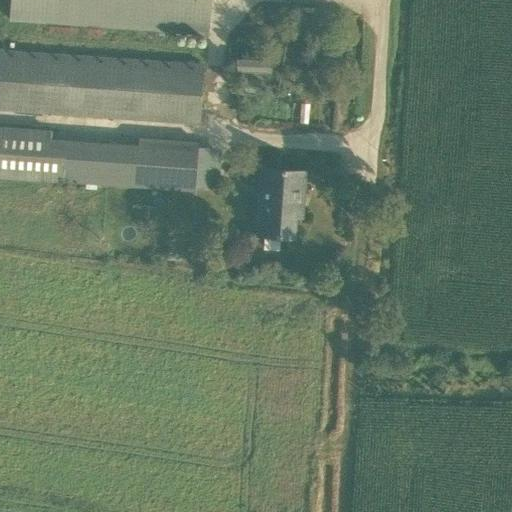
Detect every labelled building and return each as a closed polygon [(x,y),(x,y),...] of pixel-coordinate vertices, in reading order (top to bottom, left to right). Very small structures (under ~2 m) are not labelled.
[(210,0),(10,0),(9,21),(208,35),(210,0)] [(0,108),(199,123),(204,66),(0,51),(0,108)] [(237,59),(236,71),(271,74),(272,61),(237,59)] [(163,157),(154,156),(155,146),(81,140),(81,148),(50,146),(51,130),(0,126),(0,178),(33,181),(32,197),(61,199),(63,181),(195,191),(198,143),(164,140),(163,157)] [(258,235),(293,238),(296,205),(302,206),(304,171),(262,168),(258,235)]
